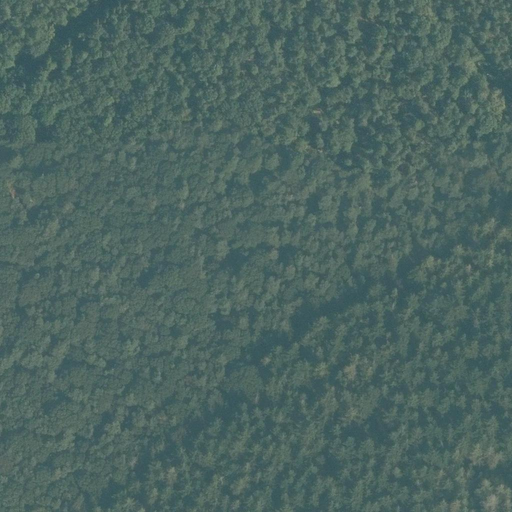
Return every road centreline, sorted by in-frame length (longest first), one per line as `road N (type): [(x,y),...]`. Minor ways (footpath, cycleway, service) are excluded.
road 1 (track): [(342,511),(247,379),(511,207)]
road 2 (track): [(9,61),(247,379)]
road 3 (track): [(255,389),(238,403),(188,379),(57,376),(0,339)]
